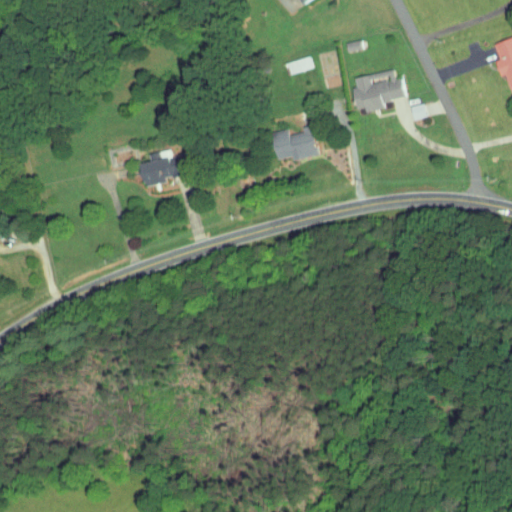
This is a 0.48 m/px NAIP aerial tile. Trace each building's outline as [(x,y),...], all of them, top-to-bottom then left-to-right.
[(504,85),(511,82),(511,36),(510,30),(486,38),(491,53),(488,54),(493,70),(499,68),(504,85)] [(305,62),(301,49),(278,57),(282,69),(305,62)] [(345,71),(351,106),(378,101),(377,95),(399,91),(396,72),(387,74),(386,64),(345,71)] [(286,154),(313,147),(305,119),(293,122),(295,125),(283,129),(281,122),(265,127),(273,153),(285,150),(286,154)] [(138,179),(178,170),(173,149),(163,151),(162,144),(147,147),(148,155),(134,158),(138,179)]
